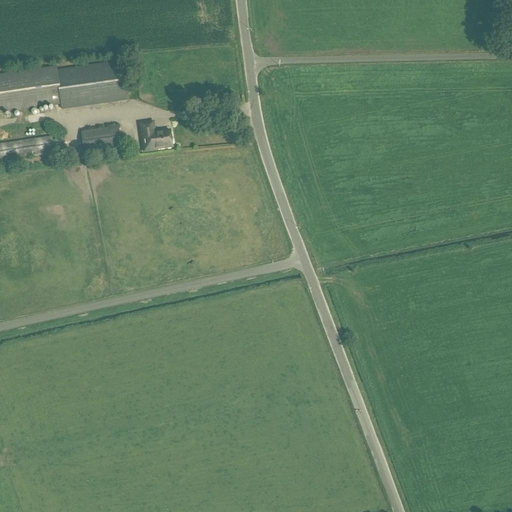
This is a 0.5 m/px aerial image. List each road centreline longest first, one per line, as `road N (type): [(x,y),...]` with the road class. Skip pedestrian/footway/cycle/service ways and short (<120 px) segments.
road 1 (unclassified): [(0,332),(304,261)]
road 2 (unclassified): [(392,511),(304,261)]
road 3 (unclassified): [(248,66),(511,56)]
road 4 (unclassified): [(304,261),(258,129),(248,66)]
